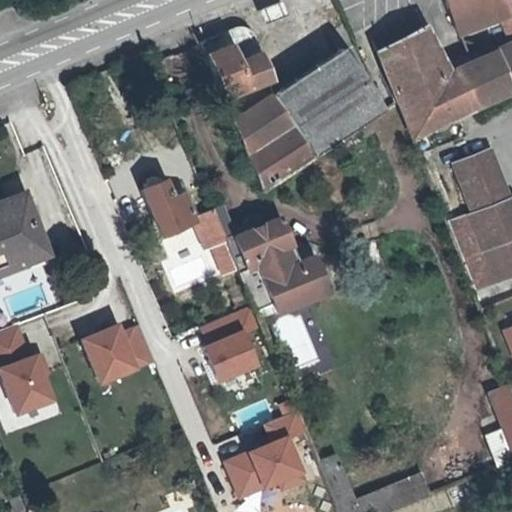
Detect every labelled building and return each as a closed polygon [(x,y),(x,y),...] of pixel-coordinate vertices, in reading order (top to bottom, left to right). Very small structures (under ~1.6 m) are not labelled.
[(434,0),(454,38),(501,21),(504,22),(509,24),(499,0),(434,0)] [(511,0),(499,0),(509,24),(511,21),(511,0)] [(388,107),(402,143),(511,92),(511,39),(508,41),(443,70),(421,24),(367,53),(388,107)] [(243,29),(240,29),(196,45),(220,98),(267,80),(249,34),(247,31),(243,29)] [(336,50),(271,93),(313,155),(370,119),(378,114),(336,50)] [(260,189),(313,155),(271,93),(229,119),(260,189)] [(490,156),(455,169),(474,219),(445,231),(471,297),(511,282),(511,228),(504,209),(510,207),(509,206),(490,156)] [(234,268),(221,238),(209,209),(192,216),(182,193),(170,198),(162,179),(157,181),(156,177),(151,174),(143,178),(142,185),(143,187),(131,191),(151,240),(190,226),(200,251),(208,251),(218,276),(234,268)] [(0,270),(45,253),(22,195),(0,203),(0,270)] [(221,238),(234,268),(251,310),(288,295),(289,298),(315,288),(300,254),(294,239),(287,242),(276,215),(261,222),(258,215),(252,214),(246,216),(243,222),(245,228),(221,238)] [(300,254),(315,288),(331,281),(317,248),(300,254)] [(114,321),(76,337),(95,385),(151,361),(135,324),(119,331),(114,321)] [(511,363),(511,323),(497,330),(511,363)] [(17,325),(0,332),(0,390),(9,414),(49,399),(30,349),(26,349),(17,325)] [(238,329),(202,345),(216,383),(257,368),(238,329)] [(482,437),(494,467),(511,460),(511,401),(506,386),(483,395),(497,431),(482,437)] [(266,444),(221,463),(234,500),(301,476),(286,436),(300,432),(294,411),(261,424),(266,444)] [(335,511),(383,511),(428,494),(419,475),(353,501),(333,453),(314,460),(335,511)]
